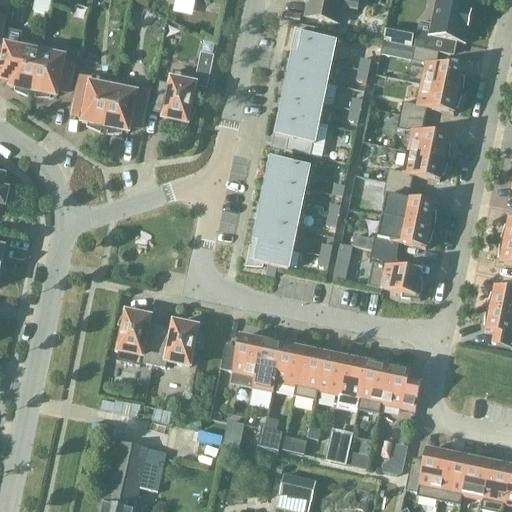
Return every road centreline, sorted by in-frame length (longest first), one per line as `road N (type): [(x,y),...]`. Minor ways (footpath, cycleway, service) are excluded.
road 1 (residential): [(445,341),(226,296),(200,272),(208,218),(197,186)]
road 2 (residential): [(445,341),(511,26)]
road 3 (residential): [(63,223),(6,511)]
road 4 (residential): [(197,186),(220,161),(255,0)]
road 5 (residential): [(511,439),(432,421),(445,341)]
road 6 (residential): [(63,223),(197,186)]
